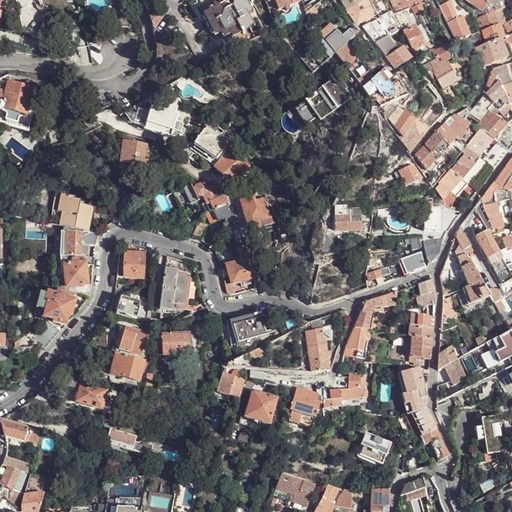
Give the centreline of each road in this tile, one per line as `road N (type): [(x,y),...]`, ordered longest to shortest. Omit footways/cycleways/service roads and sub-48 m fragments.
road 1 (residential): [(0,406),(32,384),(97,310),(116,236),(129,233),(203,258),(222,308),(264,301),(314,315),(352,303)]
road 2 (residential): [(434,272),(431,402),(453,456),(440,466)]
road 3 (residential): [(511,153),(453,230),(434,272)]
road 4 (residential): [(0,62),(94,74),(113,65),(119,51)]
